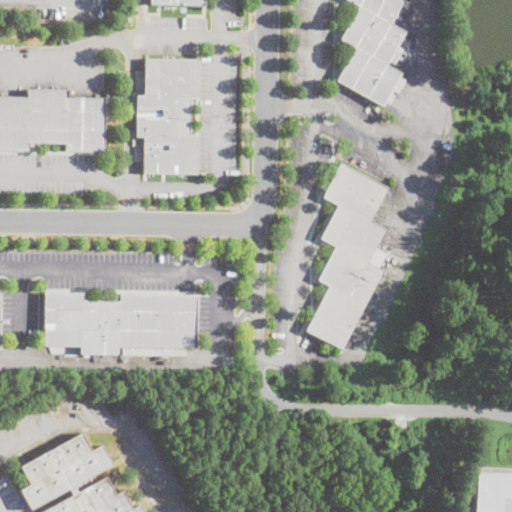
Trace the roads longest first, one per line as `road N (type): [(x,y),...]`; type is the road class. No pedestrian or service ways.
road 1 (residential): [(0,220),(222,226),(254,214),(266,181),(267,0)]
road 2 (residential): [(474,410),(293,407),(269,397),(258,372),(258,235),(250,217)]
